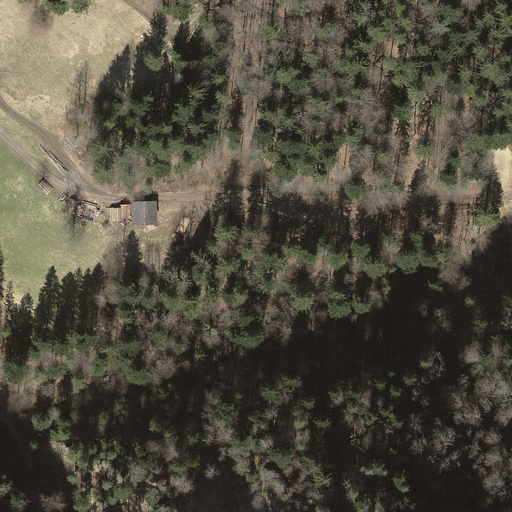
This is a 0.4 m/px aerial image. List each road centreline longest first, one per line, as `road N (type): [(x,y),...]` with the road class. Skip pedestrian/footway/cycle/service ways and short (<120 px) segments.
road 1 (track): [(511,195),(357,216),(229,199),(108,202)]
road 2 (track): [(0,132),(71,193),(108,202)]
road 3 (track): [(0,99),(73,177),(71,193)]
